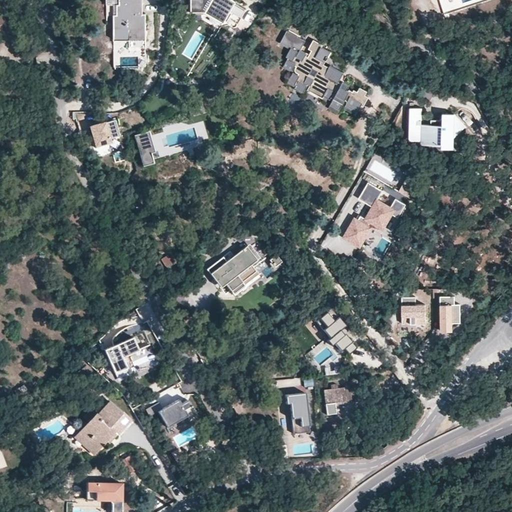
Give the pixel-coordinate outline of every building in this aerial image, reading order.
[(120,3),(120,14),(114,14),(114,40),(146,40),(146,14),(144,14),(143,0),(105,0),(106,3),(114,3),(120,3)] [(192,0),(195,17),(208,15),(225,27),(232,17),(242,23),(250,12),(233,0),(192,0)] [(0,33),(8,31),(3,15),(0,15),(0,33)] [(340,110),(345,100),(347,101),(345,104),(358,111),(361,105),(367,95),(365,94),(367,91),(359,86),(357,91),(354,89),(352,91),(348,88),(350,84),(343,81),(342,83),(339,81),(344,72),(330,64),(329,67),(324,64),(331,51),(321,46),(322,44),(313,39),(308,48),(311,50),(309,54),(300,49),(305,40),(287,30),(281,41),(291,47),(290,49),(286,57),(288,58),(283,65),(293,71),(293,72),(288,81),(295,86),(295,87),(304,92),(305,89),(308,84),(324,93),(323,95),(330,99),(331,97),(333,98),(330,104),(340,110)] [(308,84),(305,89),(322,98),(323,95),(324,93),(308,84)] [(338,113),(340,110),(330,104),(328,108),(338,113)] [(356,115),(358,111),(345,104),(343,108),(356,115)] [(467,129),(455,116),(448,123),(444,119),(441,122),(432,122),(432,127),(422,127),(423,110),(411,110),(410,142),(423,143),(423,146),(443,146),(443,151),(455,151),(455,140),(467,129)] [(117,136),(114,123),(91,130),(98,154),(116,149),(112,137),(117,136)] [(146,137),(135,139),(138,154),(149,152),(146,137)] [(399,191),(401,192),(404,187),(416,194),(421,184),(407,176),(399,191)] [(368,181),(358,198),(372,206),(366,217),(360,214),(357,219),(355,217),(344,236),(360,246),(370,227),(366,225),(369,221),(382,229),(391,213),(398,217),(406,204),(393,196),(388,206),(377,199),(383,190),(368,181)] [(401,192),(413,199),(416,194),(404,187),(401,192)] [(328,234),(323,247),(337,251),(341,238),(328,234)] [(225,284),(233,295),(245,286),(244,285),(242,282),(256,271),(251,264),(256,260),(246,246),(226,261),(223,257),(206,269),(215,281),(224,274),(229,281),(225,284)] [(360,253),(356,260),(365,265),(369,258),(360,253)] [(281,261),(276,254),(269,260),(271,262),(274,267),(279,263),(281,261)] [(274,271),(281,265),(279,263),(274,267),(271,262),(268,263),(274,271)] [(256,271),(242,282),(244,285),(258,274),(256,271)] [(224,274),(215,281),(220,287),(225,284),(229,281),(224,274)] [(461,295),(438,295),(439,333),(453,332),(453,324),(461,324),(461,295)] [(402,297),(402,323),(425,323),(425,304),(416,304),(416,296),(402,297)] [(330,308),(315,321),(340,351),(344,348),(349,353),(356,347),(344,333),(343,334),(339,329),(344,324),(330,308)] [(135,340),(105,353),(115,376),(135,368),(131,357),(141,353),(135,340)] [(305,388),(314,387),(313,379),(304,380),(305,388)] [(330,385),(331,389),(323,389),(326,414),(336,413),(335,402),(351,400),(350,386),(337,388),(337,384),(330,385)] [(309,431),(305,393),(285,395),(286,404),(289,404),(292,433),(309,431)] [(181,404),(178,399),(157,411),(166,427),(187,415),(189,419),(196,414),(188,400),(181,404)] [(88,422),(78,432),(86,440),(83,443),(94,453),(105,440),(113,431),(117,435),(130,420),(108,400),(95,414),(88,422)] [(149,417),(157,413),(154,406),(146,410),(149,417)] [(95,414),(90,409),(83,417),(88,422),(95,414)] [(324,425),(327,431),(340,424),(336,418),(324,425)] [(109,443),(117,435),(113,431),(105,440),(109,443)] [(83,443),(86,440),(78,432),(75,436),(83,443)] [(122,464),(131,472),(138,465),(128,457),(122,464)] [(178,482),(169,487),(177,505),(187,500),(178,482)] [(123,511),(125,487),(89,486),(88,496),(98,496),(98,503),(98,505),(113,506),(112,511),(123,511)]
